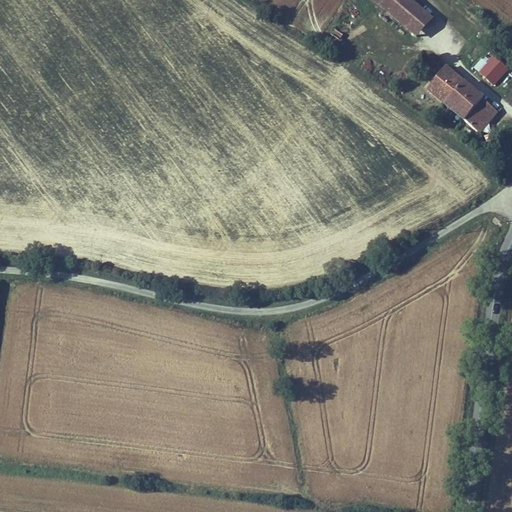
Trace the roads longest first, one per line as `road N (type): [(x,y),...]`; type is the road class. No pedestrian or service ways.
road 1 (unclassified): [(495,201),(291,305),(229,309),(93,274),(0,267)]
road 2 (secondary): [(466,511),(496,278),(511,239)]
